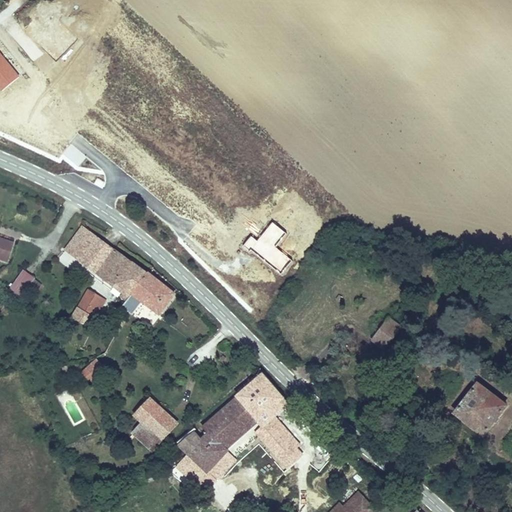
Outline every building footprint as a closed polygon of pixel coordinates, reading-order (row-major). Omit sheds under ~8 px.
[(84,237),(79,233),(75,230),(58,252),(62,255),(68,259),(84,237)] [(105,253),(84,237),(68,259),(89,274),(105,253)] [(124,303),(142,279),(105,253),(89,274),(108,288),(112,285),(121,293),(117,298),(124,303)] [(30,280),(18,271),(4,291),(16,299),(30,280)] [(167,297),(142,279),(124,303),(129,307),(133,300),(155,315),(167,297)] [(76,313),(94,320),(103,301),(87,294),(76,313)] [(392,319),(375,306),(352,338),(371,350),(392,319)] [(89,330),(94,320),(76,313),(72,322),(89,330)] [(95,371),(86,359),(68,377),(78,387),(95,371)] [(247,378),(240,385),(242,387),(247,391),(257,381),(253,377),(250,380),(247,378)] [(247,391),(242,387),(229,400),(253,425),(277,401),(257,381),(247,391)] [(477,438),(498,409),(466,385),(444,414),(477,438)] [(124,416),(138,430),(151,442),(166,426),(140,400),(124,416)] [(253,425),(229,400),(204,424),(210,430),(204,437),(196,429),(174,451),(201,478),(224,457),(222,453),(253,425)] [(151,442),(138,430),(126,441),(139,454),(151,442)] [(370,511),(356,497),(348,504),(354,510),(352,511),(370,511)]
